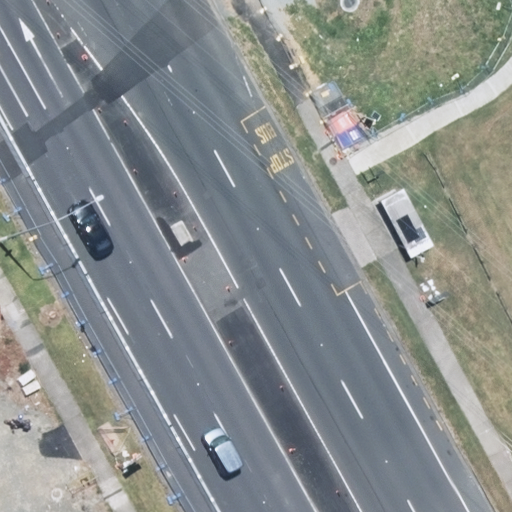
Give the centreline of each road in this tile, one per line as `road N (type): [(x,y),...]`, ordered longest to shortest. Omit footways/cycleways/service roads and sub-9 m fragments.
road 1 (primary): [(11,407),(275,259)]
road 2 (primary): [(132,0),(275,259)]
road 3 (primary): [(275,259),(414,511)]
road 4 (primary): [(77,511),(11,407)]
